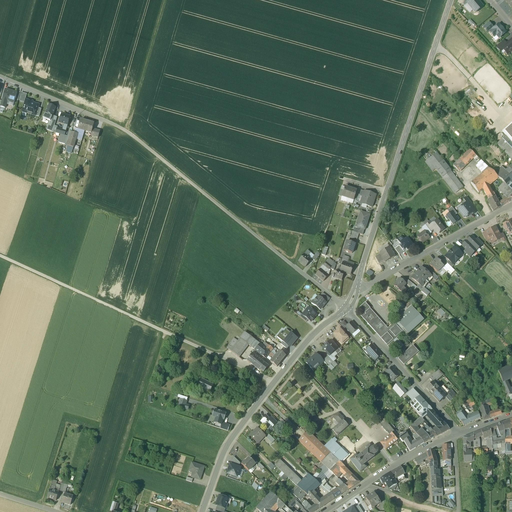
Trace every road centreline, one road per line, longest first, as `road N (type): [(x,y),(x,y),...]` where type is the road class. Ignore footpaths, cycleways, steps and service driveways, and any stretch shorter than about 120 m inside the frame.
road 1 (unclassified): [(0,76),(125,131),(347,308)]
road 2 (tertiary): [(450,0),(356,286)]
road 3 (track): [(242,367),(0,256)]
road 4 (tertiary): [(347,308),(316,333),(231,438),(202,511)]
road 5 (track): [(106,511),(164,332)]
road 6 (residential): [(511,205),(356,286)]
road 7 (residential): [(347,308),(457,433)]
road 8 (residential): [(324,511),(451,436)]
road 9 (track): [(125,131),(164,0)]
